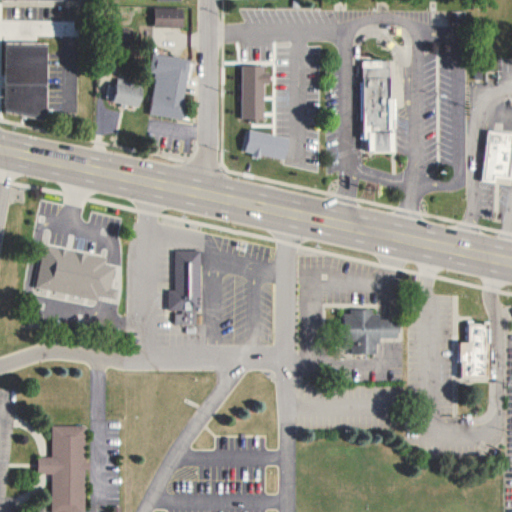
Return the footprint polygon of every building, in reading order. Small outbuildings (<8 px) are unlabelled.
[(185,8),(153,8),(153,26),(184,27),(185,8)] [(6,113),(48,114),(49,42),(8,41),(6,113)] [(185,118),(188,99),(185,99),(191,58),(157,53),(149,113),(185,118)] [(265,83),(269,83),(270,65),(244,64),(243,118),(265,118),(265,83)] [(109,81),(106,99),(141,106),(145,88),(109,81)] [(292,137),(249,128),(244,150),(286,159),(292,137)] [(511,131),(486,130),(484,177),(511,178),(511,131)] [(273,144),(268,168),(229,161),(234,136),(273,144)] [(108,256),(46,245),(40,274),(34,273),(31,292),(50,296),(50,291),(99,299),(100,295),(117,298),(119,288),(112,287),(116,265),(107,263),(108,256)] [(201,250),(175,250),(175,290),(169,290),(169,310),(176,310),(176,324),(201,324),(201,250)] [(379,353),(379,337),(400,337),(400,318),(382,318),(382,310),(349,310),(349,353),(379,353)] [(465,377),(492,376),(490,322),(467,322),(468,341),(459,341),(460,362),(464,362),(465,377)] [(86,511),(86,469),(91,469),(91,461),(86,461),(86,425),(53,425),(53,457),(39,457),(39,474),(52,474),(52,511),(86,511)]
